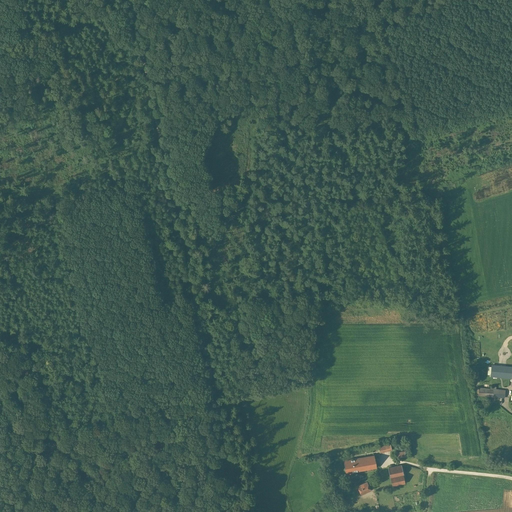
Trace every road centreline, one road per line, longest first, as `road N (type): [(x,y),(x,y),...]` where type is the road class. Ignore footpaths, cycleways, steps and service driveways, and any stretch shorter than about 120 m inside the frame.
road 1 (track): [(240,511),(131,0)]
road 2 (track): [(67,511),(214,389)]
